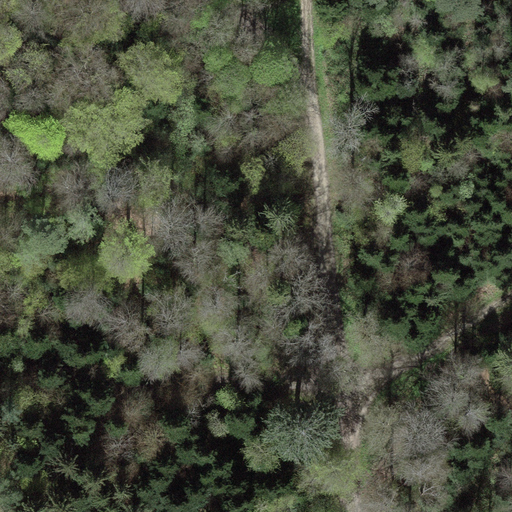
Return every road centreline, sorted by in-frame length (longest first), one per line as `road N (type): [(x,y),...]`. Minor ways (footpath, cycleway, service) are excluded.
road 1 (track): [(220,0),(307,49),(354,511)]
road 2 (track): [(0,334),(154,380),(344,396)]
road 3 (track): [(511,295),(344,396)]
